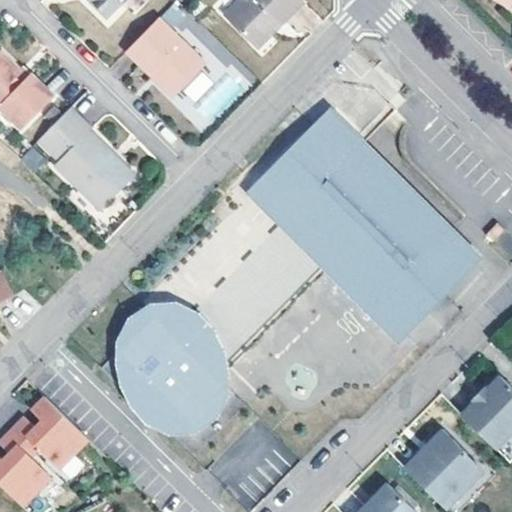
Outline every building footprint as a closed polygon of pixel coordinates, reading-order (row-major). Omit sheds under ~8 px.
[(88,0),(107,18),(125,0),(88,0)] [(279,18),(283,22),(305,0),(238,0),(226,13),(260,46),(275,31),(274,24),(279,18)] [(205,63),(159,16),(126,49),(148,71),(151,67),(160,76),(158,81),(173,95),(205,63)] [(274,24),(275,31),(283,22),(279,18),(274,24)] [(28,75),(20,67),(4,50),(0,53),(0,105),(2,104),(23,124),(54,93),(31,72),(28,75)] [(28,75),(31,72),(23,64),(20,67),(28,75)] [(148,71),(158,81),(160,76),(151,67),(148,71)] [(138,171),(121,155),(118,158),(113,153),(116,150),(93,128),(95,125),(74,104),(42,137),(63,157),(59,162),(104,205),(138,171)] [(331,112),(320,123),(335,137),(333,139),(343,150),(356,137),(331,112)] [(451,231),(447,236),(393,183),(374,203),(366,195),(373,188),(361,176),(354,184),(339,169),(363,144),(356,137),(343,150),(333,139),(335,137),(320,123),(316,128),(263,182),(277,196),(286,188),(297,198),(285,210),(290,215),(178,330),(159,311),(106,365),(149,407),(167,389),(189,411),(196,418),(231,382),(224,375),(201,352),(211,342),(225,356),(343,235),(352,243),(335,260),(354,277),(347,285),(393,329),(400,323),(408,330),(430,307),(422,298),(430,290),(419,279),(427,271),(447,290),(478,258),(451,231)] [(447,236),(451,231),(363,144),(339,169),(354,184),(361,176),(373,188),(366,195),(374,203),(393,183),(447,236)] [(121,155),(116,150),(113,153),(118,158),(121,155)] [(498,222),(486,233),(493,239),(504,228),(498,222)] [(330,268),(347,285),(354,277),(335,260),(352,243),(343,235),(225,356),(211,342),(201,352),(224,375),(330,268)] [(422,298),(430,307),(444,293),(447,290),(427,271),(419,279),(430,290),(422,298)] [(400,323),(393,329),(401,337),(408,330),(400,323)] [(466,413),(500,446),(511,434),(511,376),(507,372),(492,387),(490,384),(478,396),(481,398),(466,413)] [(167,389),(149,407),(172,429),(189,411),(167,389)] [(21,419),(7,432),(30,453),(35,448),(56,469),(85,440),(40,399),(27,413),(38,423),(40,426),(34,433),(31,430),(21,419)] [(38,423),(31,430),(34,433),(40,426),(38,423)] [(437,447),(415,469),(451,506),(465,492),(459,487),(483,463),(472,452),(473,451),(449,426),(432,442),(437,447)] [(0,490),(17,507),(47,478),(26,457),(30,453),(7,432),(0,439),(0,451),(4,456),(7,459),(0,465),(0,464),(0,490)] [(437,447),(432,442),(410,465),(415,469),(437,447)] [(483,463),(459,487),(465,492),(488,469),(483,463)] [(423,511),(393,481),(361,511),(423,511)]
